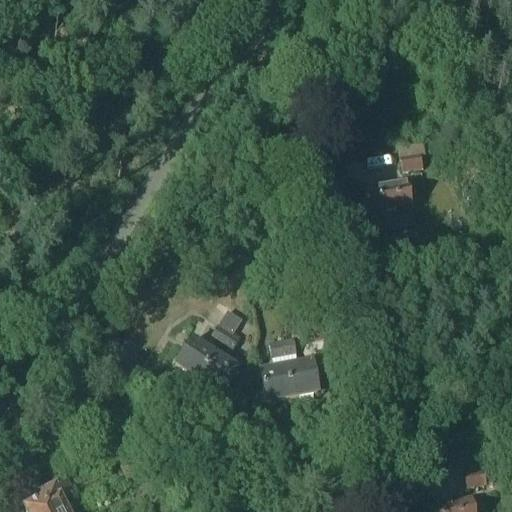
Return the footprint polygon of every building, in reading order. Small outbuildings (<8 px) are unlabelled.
[(416,147),(396,151),(401,178),(422,175),(421,174),(428,172),(423,148),(416,149),(416,147)] [(361,196),(366,223),(410,215),(404,190),(361,196)] [(217,331),(209,343),(213,345),(220,349),(227,337),(218,331),(217,331)] [(227,337),(220,349),(227,354),(230,356),(238,343),(231,339),(227,337)] [(292,344),(279,347),(282,362),(295,360),(292,344)] [(191,345),(174,371),(195,384),(197,385),(220,349),(213,345),(207,355),(191,345)] [(279,347),(268,349),(270,364),(282,362),(279,347)] [(220,349),(197,385),(219,400),(236,375),(221,365),(220,364),(227,354),(220,349)] [(295,360),(282,362),(291,403),(318,398),(311,367),(297,370),(295,360)] [(272,375),(258,377),(264,408),(291,403),(282,362),(270,364),(272,375)] [(121,458),(126,468),(118,471),(125,485),(148,473),(142,460),(140,461),(136,452),(121,458)] [(462,478),(465,495),(485,491),(482,475),(462,478)] [(36,496),(40,503),(22,511),(73,511),(71,507),(64,510),(60,502),(74,498),(67,485),(56,490),(55,487),(36,496)]
